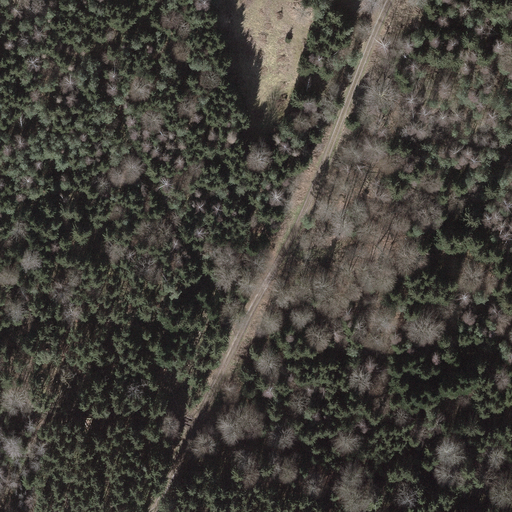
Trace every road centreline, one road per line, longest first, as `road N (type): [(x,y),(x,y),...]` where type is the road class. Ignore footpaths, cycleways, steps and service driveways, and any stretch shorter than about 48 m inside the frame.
road 1 (track): [(154,511),(315,191),(389,0)]
road 2 (track): [(345,0),(384,11),(511,169)]
